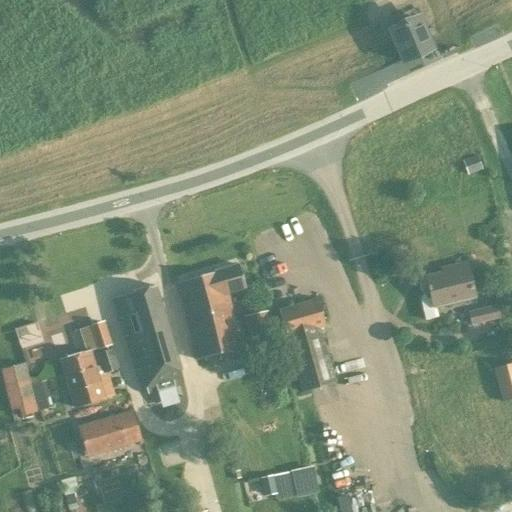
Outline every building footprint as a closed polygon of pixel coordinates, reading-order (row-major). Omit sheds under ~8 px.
[(415,11),(386,24),(395,44),(403,62),(404,62),(430,50),(432,50),(430,45),(415,11)] [(462,161),(466,174),(467,176),(482,171),(477,156),(476,156),(462,161)] [(239,264),(213,273),(223,310),(220,311),(221,315),(223,315),(232,351),(240,349),(246,348),(240,321),(235,322),(227,294),(245,289),(239,264)] [(451,272),(427,278),(430,294),(422,296),(420,299),(426,320),(438,317),(436,306),(474,297),(466,264),(450,268),(451,272)] [(196,361),(232,351),(223,315),(221,315),(220,311),(223,310),(213,273),(176,285),(196,361)] [(146,395),(184,384),(180,371),(156,287),(113,299),(136,378),(141,376),(146,395)] [(303,392),(335,383),(319,329),(326,327),(318,299),(279,310),(287,339),(303,392)] [(471,326),(501,319),(496,305),(468,312),(471,326)] [(266,312),(244,317),(250,345),(272,339),(266,312)] [(103,375),(118,370),(113,349),(96,355),(103,375)] [(91,351),(59,360),(64,377),(96,367),(91,351)] [(21,417),(39,412),(33,392),(32,385),(26,363),(1,370),(12,412),(19,410),(21,417)] [(511,399),(511,363),(493,369),(502,402),(511,399)] [(96,367),(64,377),(73,408),(105,398),(96,367)] [(41,383),(32,385),(33,392),(43,390),(41,383)] [(290,410),(264,418),(276,457),(274,457),(285,499),(313,491),(290,410)] [(87,457),(140,441),(131,412),(78,428),(87,457)] [(260,478),(263,493),(264,497),(276,494),(275,491),(272,476),(260,478)]
